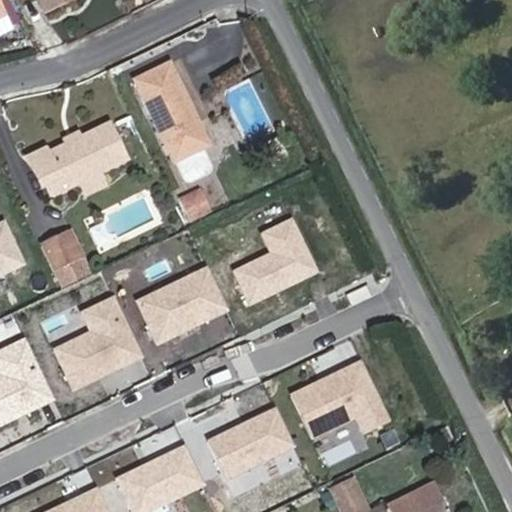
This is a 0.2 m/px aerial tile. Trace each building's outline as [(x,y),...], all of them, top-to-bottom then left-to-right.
[(13,0),(0,0),(0,1),(4,12),(16,6),(13,0)] [(39,0),(46,13),(73,0),(39,0)] [(189,119),(195,117),(168,63),(133,80),(173,160),(174,160),(184,178),(189,180),(209,170),(211,165),(201,146),(189,119)] [(195,117),(189,119),(201,146),(208,143),(195,117)] [(60,180),(48,186),(55,199),(130,162),(113,128),(82,144),(51,160),(60,180)] [(32,155),(48,186),(60,180),(51,160),(82,144),(78,132),(32,155)] [(186,223),(211,214),(202,188),(178,197),(186,223)] [(270,251),(231,269),(248,305),(318,273),(292,217),(260,232),(270,251)] [(0,278),(27,267),(7,220),(0,223),(0,278)] [(44,249),(57,272),(85,258),(72,235),(44,249)] [(207,265),(137,299),(160,346),(231,311),(207,265)] [(86,330),(51,348),(73,392),(145,356),(114,294),(77,313),(86,330)] [(0,427),(56,399),(25,338),(0,350),(0,427)] [(288,394),(311,440),(356,419),(363,433),(391,419),(362,358),(288,394)] [(273,405),(202,440),(225,486),(296,452),(273,405)] [(185,446),(126,472),(143,510),(202,483),(185,446)] [(353,474),(333,484),(345,511),(346,511),(367,502),(353,474)] [(451,511),(436,480),(394,501),(398,511),(451,511)] [(43,511),(107,511),(95,487),(43,511)]
